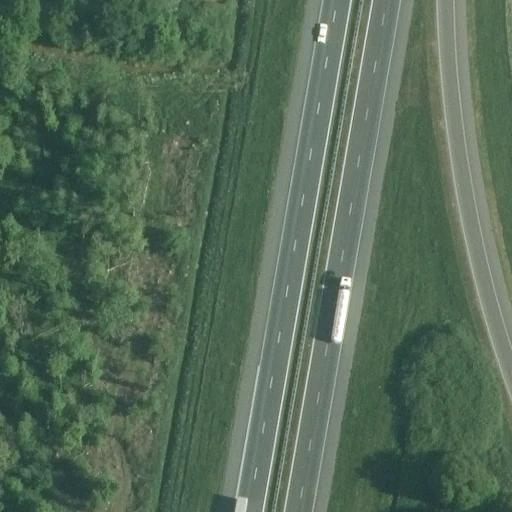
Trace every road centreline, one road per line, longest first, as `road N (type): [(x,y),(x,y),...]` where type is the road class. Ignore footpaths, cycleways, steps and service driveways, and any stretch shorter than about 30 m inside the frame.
road 1 (motorway): [(300,511),(389,0)]
road 2 (motorway): [(333,0),(247,511)]
road 3 (motorway): [(511,380),(465,209),(442,0)]
road 4 (unclassified): [(205,48),(0,20)]
